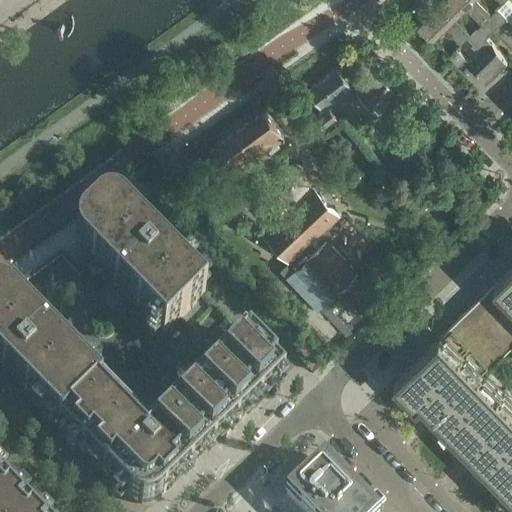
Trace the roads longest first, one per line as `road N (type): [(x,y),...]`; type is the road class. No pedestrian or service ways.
road 1 (residential): [(316,398),(511,204)]
road 2 (residential): [(198,511),(316,398)]
road 3 (residential): [(420,511),(316,398)]
